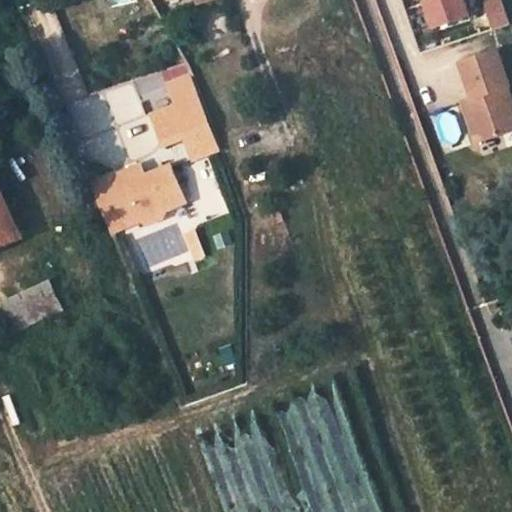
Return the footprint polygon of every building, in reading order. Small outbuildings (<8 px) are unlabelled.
[(491,0),(483,3),(492,29),(510,23),(502,0),(491,0)] [(511,130),(511,98),(508,87),(511,86),(498,50),(462,62),(474,97),(472,99),(486,139),(511,130)] [(165,77),(140,82),(146,109),(170,104),(165,77)] [(218,151),(198,99),(190,77),(169,85),(177,106),(155,115),(164,139),(184,132),(194,159),(218,151)] [(486,139),(472,99),(464,101),(478,142),(486,139)] [(147,177),(142,166),(96,185),(115,232),(134,225),(126,206),(154,195),(147,177)] [(154,195),(126,206),(134,225),(142,221),(149,224),(163,218),(167,211),(187,203),(172,167),(147,177),(154,195)] [(0,247),(20,239),(0,193),(0,247)] [(191,246),(186,232),(179,241),(182,250),(191,246)] [(196,259),(191,246),(182,250),(187,263),(196,259)] [(37,287),(4,302),(11,318),(44,304),(37,287)]
